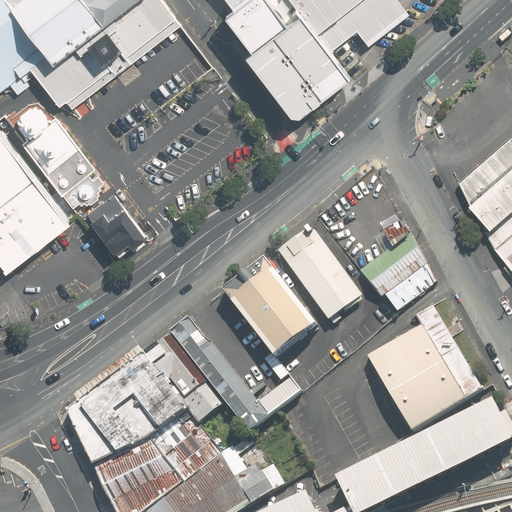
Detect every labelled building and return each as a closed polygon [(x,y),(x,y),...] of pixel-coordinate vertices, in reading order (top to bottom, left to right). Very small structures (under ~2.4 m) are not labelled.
[(0,0),(0,89),(31,65),(48,52),(18,13),(7,0),(0,0)] [(34,0),(22,10),(18,13),(55,58),(127,0),(34,0)] [(179,28),(158,0),(138,0),(55,58),(48,52),(31,65),(61,104),(68,99),(73,106),(179,28)] [(285,21),(268,0),(240,0),(224,13),(251,47),(285,21)] [(289,0),(298,11),(328,51),(355,30),(367,45),(409,13),(399,0),(289,0)] [(298,11),(285,21),(251,47),(246,51),(295,114),(347,75),(328,51),(298,11)] [(503,38),(511,29),(511,26),(510,24),(499,33),(503,38)] [(24,140),(73,206),(80,201),(82,203),(85,201),(87,204),(89,202),(91,204),(100,198),(98,195),(100,194),(98,191),(101,188),(99,186),(105,182),(99,173),(93,177),(90,172),(96,168),(56,115),(49,120),(36,103),(16,118),(29,136),(24,140)] [(0,268),(3,272),(71,220),(1,129),(0,129),(0,268)] [(491,254),(511,277),(511,167),(466,209),(485,231),(481,235),(491,254)] [(145,233),(114,192),(87,212),(118,254),(145,233)] [(279,251),(330,321),(364,296),(312,227),(279,251)] [(437,284),(409,233),(360,270),(384,299),(387,296),(399,313),(437,284)] [(277,358),(318,325),(265,259),(224,292),(277,358)] [(423,326),(370,357),(414,432),(485,390),(435,305),(417,316),(423,326)] [(184,347),(251,432),(271,416),(193,318),(173,333),(184,347)] [(271,354),(263,360),(279,382),(287,376),(271,354)] [(492,415),(487,405),(330,483),(336,496),(343,511),(373,511),(507,446),(506,443),(511,439),(511,434),(503,415),(494,419),(492,415)] [(187,483),(225,454),(190,409),(152,439),(187,483)] [(98,466),(120,511),(148,511),(187,483),(152,439),(98,466)] [(236,511),(253,502),(225,454),(187,483),(148,511),(236,511)] [(301,497),(270,511),(313,511),(312,509),(307,499),(302,500),(301,497)]
